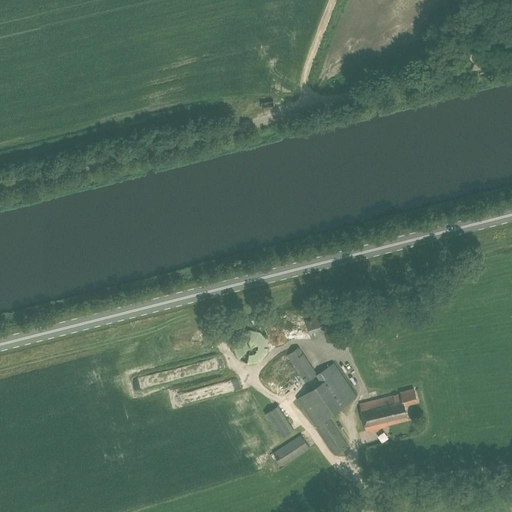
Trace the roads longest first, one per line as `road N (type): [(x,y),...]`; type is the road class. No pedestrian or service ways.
road 1 (primary): [(0,343),(511,213)]
road 2 (unclassified): [(0,188),(511,59)]
road 3 (unclassified): [(511,465),(363,486),(328,510)]
